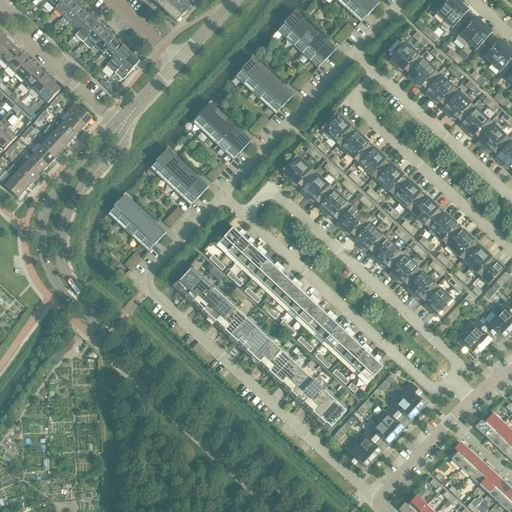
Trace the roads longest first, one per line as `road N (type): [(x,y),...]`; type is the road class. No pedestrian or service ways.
road 1 (residential): [(379,505),(147,290),(143,281),(225,193)]
road 2 (residential): [(451,380),(462,369),(269,189),(248,214)]
road 3 (tertiary): [(307,511),(79,303)]
road 4 (residential): [(248,214),(437,391),(451,380)]
road 5 (residential): [(380,75),(352,104),(511,250)]
road 6 (tertiary): [(122,126),(59,187),(44,217),(48,268),(79,303)]
road 7 (tertiary): [(79,303),(66,280),(62,237),(122,126)]
road 8 (residential): [(225,193),(356,53)]
road 9 (residential): [(511,199),(380,75)]
road 10 (residential): [(122,126),(21,31),(0,0)]
road 11 (residential): [(379,505),(471,400)]
